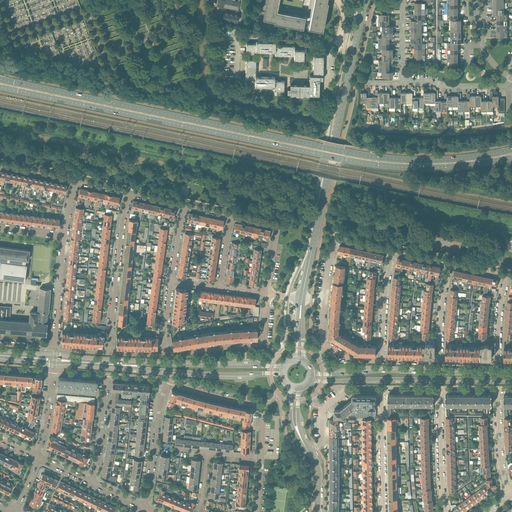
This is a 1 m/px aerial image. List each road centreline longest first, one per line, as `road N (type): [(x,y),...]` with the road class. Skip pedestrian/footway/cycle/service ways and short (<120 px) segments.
road 1 (secondary): [(511,149),(450,159),(377,157),(0,79)]
road 2 (secondary): [(0,88),(377,165),(451,167),(511,157)]
road 3 (tertiary): [(302,298),(360,18)]
road 4 (tertiary): [(308,383),(511,378)]
road 5 (tertiary): [(285,365),(121,365)]
road 6 (residential): [(128,193),(108,353)]
road 7 (residential): [(166,381),(145,508)]
road 8 (residential): [(439,388),(446,511)]
road 9 (residential): [(383,511),(381,388)]
